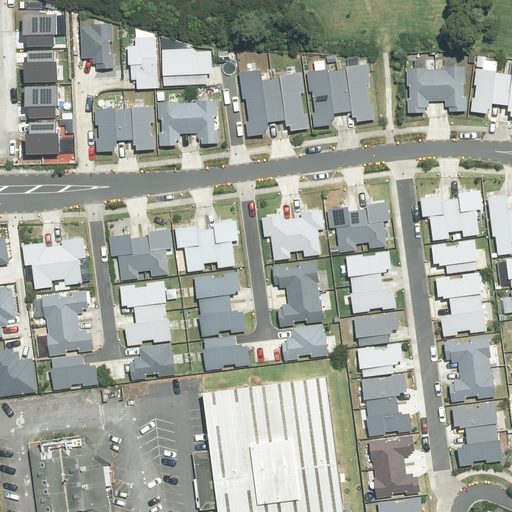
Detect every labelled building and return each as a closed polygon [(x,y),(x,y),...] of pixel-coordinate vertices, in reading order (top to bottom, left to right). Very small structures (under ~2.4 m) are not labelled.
[(58,13),(27,14),(27,26),(34,26),(35,42),(54,41),(54,31),(58,31),(58,13)] [(118,25),(84,27),(86,59),(94,58),(94,71),(121,69),(118,25)] [(140,47),(132,47),(132,79),(140,79),(140,88),(165,88),(164,37),(140,37),(140,47)] [(28,65),(28,77),(59,76),(59,58),(54,59),(54,48),(35,49),(35,65),(28,65)] [(210,50),(170,50),(170,84),(210,83),(210,50)] [(334,68),(310,71),(313,91),(316,91),(319,111),(315,112),(317,126),(334,124),(333,119),(337,118),(336,112),(356,109),(357,116),(362,116),(362,121),(380,119),(377,102),(374,102),(372,85),(376,85),(373,63),(349,66),(350,70),(335,72),(334,68)] [(411,99),(411,112),(427,112),(427,107),(432,107),(432,100),(448,99),(449,105),(451,105),(451,112),(472,111),(471,96),(467,96),(466,84),(469,84),(469,66),(448,66),(448,69),(430,70),(430,67),(409,67),(409,87),(413,87),(414,99),(411,99)] [(475,97),(473,111),(489,113),(490,108),(494,109),(495,102),(511,105),(511,110),(511,73),(499,72),(499,69),(478,66),(476,85),(480,86),(478,98),(475,97)] [(267,68),(242,71),(245,99),(248,99),(251,118),(247,118),(249,138),(271,135),(270,128),(275,127),(274,122),(290,120),(291,126),(295,124),(295,131),(315,128),(312,111),(308,112),(306,94),(310,94),(307,70),(284,73),(284,78),(268,80),(267,68)] [(59,85),(28,86),(28,98),(35,98),(36,114),(55,113),(55,103),(60,103),(59,85)] [(165,133),(165,145),(185,145),(184,141),(188,141),(188,134),(203,134),(203,140),(206,140),(206,143),(224,143),(223,130),(220,130),(220,117),(223,117),(223,101),(202,101),(202,104),(186,104),(186,101),(162,102),(163,119),(167,119),(167,133),(165,133)] [(100,139),(100,151),(119,150),(119,146),(123,146),(123,139),(138,139),(138,145),(141,145),(141,149),(159,148),(158,135),(155,135),(155,122),(158,122),(157,106),(137,106),(137,109),(121,109),(121,106),(97,107),(97,124),(102,124),(102,139),(100,139)] [(31,138),(31,150),(62,149),(62,131),(57,131),(57,121),(37,122),(38,137),(31,138)] [(446,190),(422,194),(425,213),(430,212),(434,237),(452,234),(451,229),(463,227),(464,234),(482,231),(478,205),(485,204),(482,186),(464,188),(464,193),(447,195),(446,190)] [(511,203),(511,195),(494,198),(504,252),(511,250),(511,203)] [(355,208),(331,211),(334,231),(339,230),(343,255),(361,252),(360,246),(373,245),(374,251),(391,249),(387,223),(394,222),(391,203),(373,206),(373,210),(356,213),(355,208)] [(289,215),(264,219),(267,238),(273,237),(277,262),(295,259),(294,254),(306,252),(307,259),(325,256),(321,230),(327,229),(324,211),(306,213),(307,217),(289,220),(289,215)] [(203,223),(179,227),(182,246),(188,245),(191,270),(210,267),(209,262),(221,260),(222,267),(239,264),(235,238),(242,237),(239,219),(221,221),(222,226),(204,228),(203,223)] [(136,233),(112,237),(115,256),(121,255),(124,280),(142,277),(142,272),(154,270),(155,277),(172,274),(168,248),(175,247),(172,229),(154,231),(154,235),(137,238),(136,233)] [(0,272),(3,272),(2,263),(12,262),(9,234),(0,234),(0,272)] [(449,271),(480,268),(477,236),(460,238),(460,242),(449,243),(449,240),(434,242),(436,261),(441,261),(441,263),(448,262),(449,271)] [(53,243),(29,246),(32,266),(37,265),(41,289),(59,287),(59,281),(71,279),(72,286),(89,284),(85,258),(92,257),(89,238),(71,241),(71,245),(54,248),(53,243)] [(367,253),(350,255),(357,315),(376,313),(376,309),(384,308),(385,313),(401,311),(399,290),(385,291),(382,271),(394,269),(391,250),(380,251),(381,255),(368,257),(367,253)] [(327,321),(320,261),(303,263),(303,267),(290,269),(289,264),(278,265),(281,285),(292,284),(294,304),(280,306),(282,328),(299,326),(299,321),(307,320),(307,324),(327,321)] [(216,275),(199,276),(205,337),(225,335),(225,331),(233,330),(233,335),(250,333),(248,311),(233,313),(231,293),(242,291),(240,271),(229,273),(230,277),(216,279),(216,275)] [(491,334),(484,274),(467,276),(468,280),(454,281),(454,277),(443,278),(445,298),(456,296),(458,317),(444,319),(447,340),(463,338),(463,334),(471,333),(471,336),(491,334)] [(171,298),(168,277),(150,279),(150,282),(138,284),(138,280),(124,282),(127,305),(132,304),(133,306),(140,305),(142,320),(136,321),(136,324),(129,325),(132,345),(149,342),(149,339),(156,338),(157,341),(177,338),(174,315),(171,316),(169,299),(171,298)] [(0,340),(7,340),(6,327),(11,327),(10,318),(20,317),(17,288),(0,289),(0,340)] [(63,293),(46,296),(49,317),(50,317),(53,334),(50,334),(53,357),(73,355),(73,352),(80,351),(81,354),(99,352),(96,332),(89,333),(89,329),(82,330),(80,312),(85,311),(85,308),(91,307),(89,290),(76,291),(76,295),(64,296),(63,293)] [(356,316),(359,347),(390,344),(389,335),(397,334),(397,332),(402,332),(400,312),(385,314),(385,316),(374,317),(373,314),(356,316)] [(331,357),(328,326),(297,329),(298,338),(290,339),(290,341),(285,341),(287,361),(302,359),(302,357),(313,355),(313,359),(331,357)] [(238,336),(207,339),(210,370),(228,369),(228,365),(239,364),(239,366),(254,365),(252,346),(247,346),(247,344),(239,345),(238,336)] [(499,397),(492,337),(475,338),(475,343),(462,344),(461,340),(450,341),(453,361),(464,359),(466,380),(452,381),(454,403),(471,401),(470,397),(479,396),(479,399),(499,397)] [(139,362),(133,362),(135,380),(151,378),(151,374),(162,373),(163,376),(180,374),(177,353),(175,353),(174,344),(143,348),(145,357),(139,358),(139,362)] [(361,348),(364,379),(395,376),(394,367),(402,366),(402,365),(407,364),(405,345),(390,346),(390,349),(379,350),(378,346),(361,348)] [(0,376),(2,376),(4,397),(41,393),(38,361),(20,363),(18,348),(0,349),(0,376)] [(86,355),(54,358),(58,390),(77,388),(76,384),(87,383),(88,386),(104,384),(102,363),(87,365),(86,355)] [(386,379),(366,381),(371,439),(394,436),(393,432),(402,431),(402,434),(417,432),(416,418),(402,420),(400,399),(412,398),(410,377),(397,378),(397,383),(386,384),(386,379)] [(350,511),(335,378),(211,392),(224,511),(350,511)] [(506,461),(499,400),(482,402),(482,407),(469,408),(468,403),(457,405),(460,424),(471,423),(473,444),(459,445),(461,467),(478,465),(478,460),(486,460),(486,463),(506,461)] [(112,511),(104,435),(34,443),(41,511),(112,511)] [(391,437),(370,439),(376,497),(399,494),(398,490),(407,489),(407,492),(422,490),(421,476),(407,478),(405,457),(416,456),(414,435),(402,436),(402,441),(391,442),(391,437)] [(511,474),(505,471),(491,499),(511,509),(511,474)] [(403,498),(382,500),(383,511),(427,511),(426,496),(413,497),(414,501),(403,502),(403,498)]
